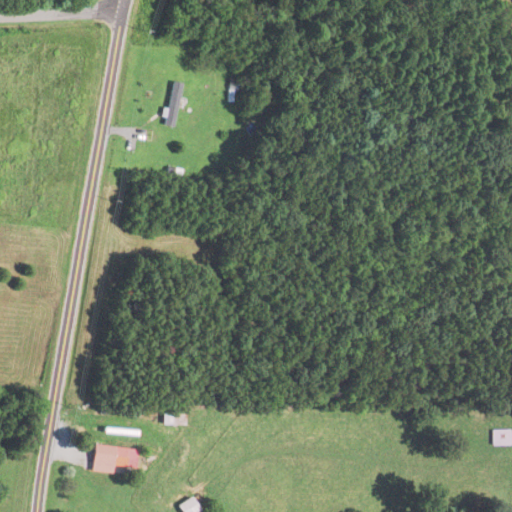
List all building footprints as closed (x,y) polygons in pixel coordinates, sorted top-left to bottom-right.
[(179,84),(169,83),(162,127),(172,128),(179,84)] [(182,413),(159,413),(159,425),(182,425),(182,413)] [(507,430),(489,430),(489,445),(507,445),(507,430)] [(124,474),(125,447),(90,445),(89,472),(124,474)] [(193,511),(196,510),(186,497),(174,506),(177,511),(193,511)]
